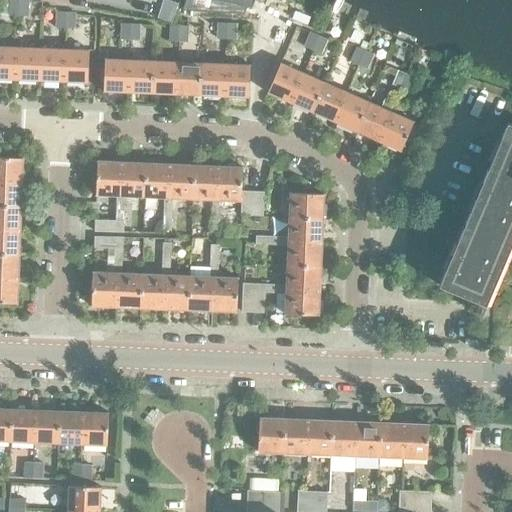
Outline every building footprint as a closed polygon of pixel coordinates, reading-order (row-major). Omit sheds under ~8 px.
[(8,0),(8,16),(18,16),(18,0),(8,0)] [(18,0),(18,16),(28,16),(28,0),(18,0)] [(199,0),(196,10),(245,12),(248,5),(252,6),(254,0),(199,0)] [(297,20),(320,29),(326,14),(321,12),(304,5),(299,15),(297,20)] [(161,6),(157,18),(171,22),(175,10),(161,6)] [(55,28),(65,28),(66,12),(56,11),(55,28)] [(66,12),(65,28),(75,28),(76,12),(66,12)] [(275,24),(287,29),(292,19),(280,13),(275,24)] [(216,39),(226,39),(227,23),(217,22),(216,39)] [(120,40),(130,40),(131,23),(121,23),(120,40)] [(131,23),(130,40),(140,40),(140,24),(131,23)] [(227,23),(226,39),(236,39),(237,23),(227,23)] [(178,42),(179,25),(169,25),(168,42),(178,42)] [(188,25),(179,25),(178,42),(188,42),(188,25)] [(304,46),(312,50),(319,36),(310,31),(304,46)] [(319,36),(312,50),(321,54),(328,40),(319,36)] [(0,78),(16,79),(17,46),(0,45),(0,78)] [(16,79),(40,80),(41,47),(17,46),(16,79)] [(349,61),(358,65),(365,50),(356,46),(349,61)] [(40,80),(64,81),(65,48),(41,47),(40,80)] [(65,48),(64,81),(89,82),(90,49),(65,48)] [(365,50),(358,65),(367,69),(374,54),(365,50)] [(128,91),(130,59),(105,58),(104,90),(128,91)] [(128,91),(152,92),(154,60),(130,59),(128,91)] [(152,92),(176,93),(178,61),(154,60),(152,92)] [(176,93),(200,94),(202,62),(178,61),(176,93)] [(268,92),(290,102),(304,71),(281,61),(268,92)] [(200,94),(224,95),(226,63),(202,62),(200,94)] [(250,64),(226,63),(224,95),(249,96),(250,64)] [(391,84),(400,88),(407,74),(398,70),(391,84)] [(290,102),(313,111),(326,80),(304,71),(290,102)] [(407,74),(400,88),(409,92),(416,78),(407,74)] [(313,111),(335,121),(348,90),(326,80),(313,111)] [(458,80),(449,100),(460,105),(469,85),(458,80)] [(335,121),(357,131),(370,100),(348,90),(335,121)] [(357,131),(379,140),(392,109),(370,100),(357,131)] [(415,119),(392,109),(379,140),(402,150),(415,119)] [(459,237),(439,285),(480,302),(485,305),(506,257),(511,241),(511,124),(507,122),(498,146),(459,237)] [(0,181),(23,183),(24,158),(0,157),(0,181)] [(121,196),(122,162),(97,160),(96,195),(116,196),(121,196)] [(124,196),(145,197),(146,163),(122,162),(121,196),(124,196)] [(164,198),(169,198),(170,164),(146,163),(145,197),(164,198)] [(172,198),(193,199),(194,165),(170,164),(169,198),(172,198)] [(212,200),(217,200),(218,166),(194,165),(193,199),(212,200)] [(217,200),(221,200),(241,201),(242,191),(243,167),(218,166),(217,200)] [(0,205),(22,207),(23,183),(0,181),(0,205)] [(252,215),(253,191),(242,191),(241,201),(241,215),(252,215)] [(264,192),(253,191),(252,215),(263,216),(264,192)] [(289,216),(323,218),(325,193),(290,191),(289,216)] [(124,213),(124,196),(121,196),(116,196),(116,212),(124,213)] [(163,214),(172,214),(172,198),(169,198),(164,198),(163,214)] [(211,216),(220,216),(221,200),(217,200),(212,200),(211,216)] [(0,229),(21,231),(22,207),(0,205),(0,229)] [(123,231),(124,213),(116,212),(115,220),(95,219),(94,230),(123,231)] [(172,214),(163,214),(163,230),(171,230),(172,214)] [(220,216),(211,216),(211,232),(219,232),(220,216)] [(288,240),(322,242),(323,218),(289,216),(288,237),(288,240)] [(0,253),(20,254),(21,231),(0,229),(0,253)] [(114,257),(122,257),(123,237),(94,235),(94,247),(114,248),(114,257)] [(255,244),(271,245),(272,236),(255,236),(255,244)] [(288,245),(288,240),(288,237),(272,236),(271,245),(288,245)] [(287,264),(321,265),(322,242),(288,240),(288,245),(287,264)] [(162,258),(170,259),(171,243),(162,242),(162,258)] [(210,244),(210,260),(218,260),(219,245),(210,244)] [(0,277),(19,278),(20,254),(0,253),(0,277)] [(113,272),(117,272),(121,272),(122,257),(114,257),(113,272)] [(165,274),(170,274),(170,259),(162,258),(161,274),(165,274)] [(209,276),(213,276),(217,276),(218,260),(210,260),(209,276)] [(286,288),(320,289),(321,265),(287,264),(286,285),(286,288)] [(91,305),(116,306),(117,272),(113,272),(93,271),(92,296),(91,304),(91,305)] [(141,273),(121,272),(117,272),(116,306),(140,307),(141,273)] [(140,307),(164,308),(165,274),(161,274),(141,273),(140,307)] [(189,275),(170,274),(165,274),(164,308),(188,308),(189,275)] [(188,308),(212,309),(213,276),(209,276),(189,275),(188,308)] [(213,276),(212,309),(237,310),(238,277),(217,276),(213,276)] [(0,277),(0,302),(18,303),(19,278),(0,277)] [(253,311),(254,283),(243,283),(242,311),(253,311)] [(264,311),(264,292),(265,284),(254,283),(253,311),(264,311)] [(285,293),(286,288),(286,285),(265,284),(264,292),(285,293)] [(286,288),(285,293),(284,312),(319,314),(320,289),(286,288)] [(78,295),(78,303),(91,304),(92,296),(78,295)] [(0,441),(10,442),(11,408),(0,407),(0,441)] [(10,442),(34,443),(35,409),(11,408),(10,442)] [(58,444),(59,410),(35,409),(34,443),(58,444)] [(58,444),(82,445),(83,411),(59,410),(58,444)] [(83,411),(82,445),(107,446),(108,412),(83,411)] [(257,451),(282,452),(283,419),(259,418),(257,451)] [(282,452),(306,453),(307,420),(283,419),(282,452)] [(306,453),(330,454),(331,421),(307,420),(306,453)] [(330,454),(354,455),(355,422),(331,421),(330,454)] [(354,455),(378,456),(379,423),(355,422),(354,455)] [(378,456),(402,457),(403,424),(379,423),(378,456)] [(403,424),(402,457),(426,459),(428,425),(403,424)] [(33,478),(33,462),(23,461),(23,478),(33,478)] [(43,463),(33,462),(33,478),(43,479),(43,463)] [(71,480),(81,481),(82,464),(72,464),(71,480)] [(82,464),(81,481),(91,481),(91,465),(82,464)] [(100,511),(101,487),(68,486),(67,511),(100,511)] [(247,490),(246,501),(267,502),(268,491),(247,490)] [(296,511),(306,511),(308,491),(289,490),(289,499),(297,499),(296,511)] [(399,490),(398,501),(410,502),(410,491),(399,490)] [(268,491),(267,502),(278,503),(279,492),(268,491)] [(308,491),(306,511),(315,511),(316,491),(308,491)] [(325,511),(327,492),(316,491),(315,511),(325,511)] [(410,491),(410,502),(431,503),(431,492),(410,491)] [(9,498),(8,508),(25,508),(25,498),(9,498)] [(377,499),(377,511),(388,511),(389,511),(390,505),(385,499),(377,499)] [(377,501),(353,500),(352,511),(377,511),(377,501)] [(266,511),(267,502),(246,501),(245,511),(266,511)] [(398,501),(397,511),(409,511),(410,502),(398,501)] [(267,502),(266,511),(278,511),(278,503),(267,502)] [(410,502),(409,511),(430,511),(431,503),(410,502)]
